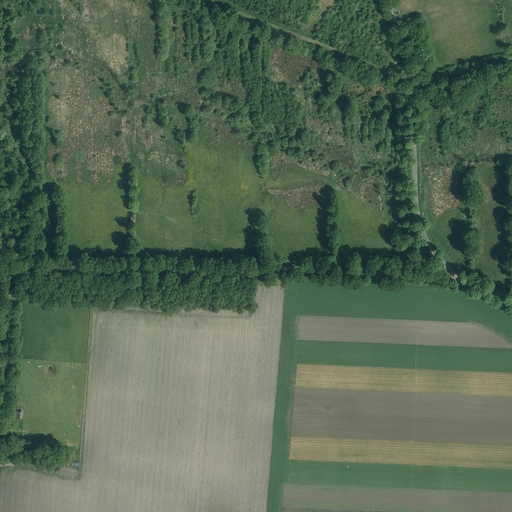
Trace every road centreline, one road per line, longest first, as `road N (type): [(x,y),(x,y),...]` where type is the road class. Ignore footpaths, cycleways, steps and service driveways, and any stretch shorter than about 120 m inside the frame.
road 1 (track): [(401,272),(11,268)]
road 2 (tertiary): [(511,299),(453,271),(422,231),(410,85),(391,0)]
road 3 (track): [(205,0),(409,78)]
road 4 (track): [(0,406),(11,268)]
